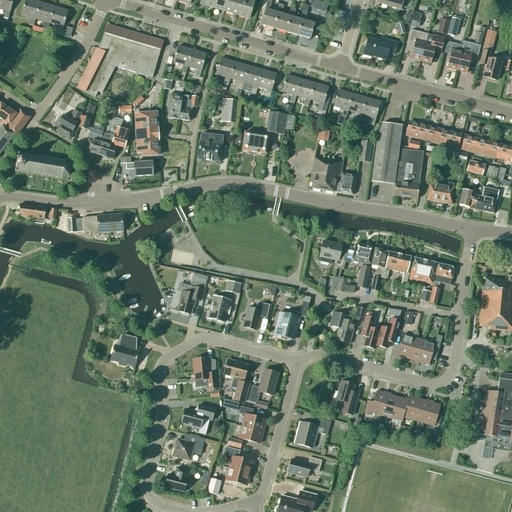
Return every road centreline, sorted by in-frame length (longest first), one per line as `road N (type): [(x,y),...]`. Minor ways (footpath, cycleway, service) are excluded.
road 1 (tertiary): [(470,230),(232,183),(85,204),(0,195)]
road 2 (residential): [(294,363),(209,338),(163,359),(144,489),(175,511)]
road 3 (residential): [(112,0),(335,65)]
road 4 (residential): [(294,363),(322,355),(433,383),(449,373),(459,315)]
road 5 (residential): [(511,113),(335,65)]
road 6 (residential): [(25,129),(89,39),(105,0)]
road 7 (residential): [(257,504),(294,363)]
road 8 (residential): [(459,315),(335,294)]
